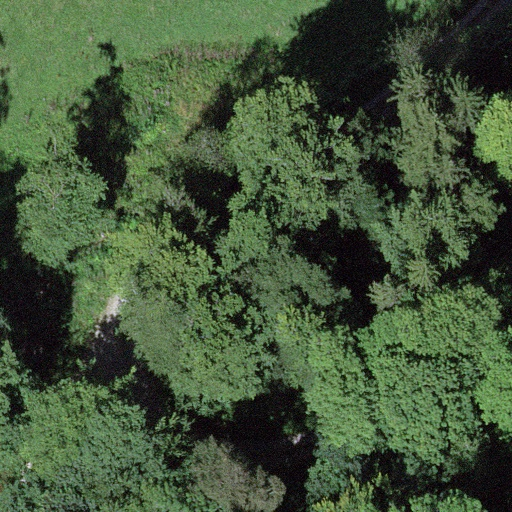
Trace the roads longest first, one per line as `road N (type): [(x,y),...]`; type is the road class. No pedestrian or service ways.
road 1 (track): [(126,359),(131,316),(182,249),(306,159),(482,0)]
road 2 (track): [(511,351),(442,373),(295,452),(252,463),(207,461),(163,439),(138,403),(126,359)]
road 3 (track): [(26,511),(47,449),(126,359)]
